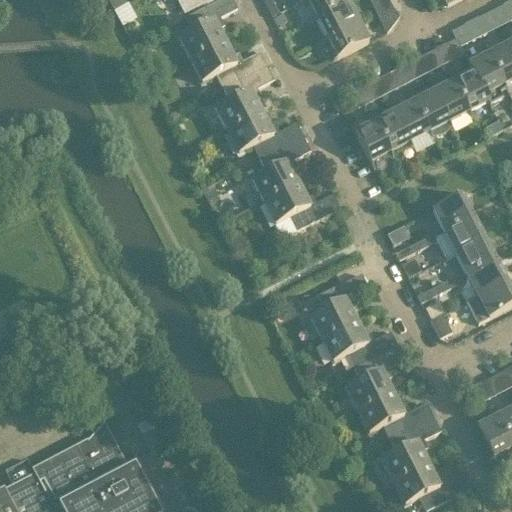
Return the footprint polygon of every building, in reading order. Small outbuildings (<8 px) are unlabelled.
[(122,0),(114,0),(108,3),(112,13),(125,6),(122,0)] [(171,0),(175,6),(176,5),(182,17),(214,0),(171,0)] [(189,64),(224,47),(213,25),(236,13),(228,0),(224,0),(184,21),(191,34),(177,41),(189,64)] [(343,0),(310,0),(307,2),(317,22),(347,6),(343,0)] [(460,0),(447,0),(443,2),(446,10),(461,1),(460,0)] [(511,23),(511,10),(509,5),(502,8),(510,24),(511,23)] [(357,26),(347,6),(317,22),(327,41),(357,26)] [(398,22),(394,14),(393,14),(382,30),(386,38),(398,22)] [(282,17),(275,21),(279,28),(286,25),(282,17)] [(477,21),(470,25),(478,41),(486,37),(477,21)] [(478,41),(470,25),(463,29),(471,45),(478,41)] [(357,26),(327,41),(337,61),(367,46),(357,26)] [(136,34),(125,39),(129,48),(130,50),(142,44),(136,34)] [(235,68),(224,47),(189,64),(201,87),(215,80),(222,93),(266,71),(258,56),(235,68)] [(444,48),(442,50),(443,69),(452,64),(444,48)] [(511,57),(507,49),(488,59),(503,89),(511,84),(511,57)] [(443,69),(442,50),(434,53),(435,73),(443,69)] [(503,89),(488,59),(468,69),(471,76),(472,76),(484,99),(484,98),(488,105),(486,106),(488,109),(503,102),(499,96),(505,93),(502,89),(503,89)] [(410,65),(402,69),(404,89),(412,85),(410,65)] [(404,89),(402,69),(395,73),(396,93),(404,89)] [(266,71),(222,93),(228,106),(214,113),(225,136),(261,118),(249,96),(272,84),(266,71)] [(471,76),(452,86),(468,116),(486,106),(488,105),(484,98),(484,99),(472,76),(471,76)] [(373,105),(371,85),(363,89),(365,109),(373,105)] [(452,86),(432,96),(448,126),(468,116),(452,86)] [(363,89),(356,93),(357,113),(365,109),(363,89)] [(448,126),(432,96),(413,106),(428,136),(431,141),(433,141),(435,141),(437,141),(439,140),(441,139),(442,139),(444,138),(446,137),(447,135),(449,134),(450,132),(451,131),(448,126)] [(413,106),(393,116),(409,146),(428,136),(413,106)] [(180,116),(168,122),(173,131),(185,124),(180,116)] [(393,116),(374,126),(389,156),(409,146),(393,116)] [(261,118),(225,136),(237,159),(251,152),(258,164),(302,141),(295,127),(272,139),(261,118)] [(389,156),(374,126),(353,136),(369,166),(389,156)] [(302,141),(258,164),(265,178),(251,185),(263,207),(298,189),(287,167),(310,156),(302,141)] [(500,181),(494,184),(499,193),(505,190),(500,181)] [(298,189),(263,207),(273,226),(272,228),(280,243),(339,213),(332,199),(309,211),(298,189)] [(213,191),(202,196),(209,208),(219,203),(213,191)] [(443,237),(472,222),(460,200),(431,215),(443,237)] [(472,222),(443,237),(434,242),(445,264),(454,259),(454,258),(483,243),(472,222)] [(392,237),(387,240),(392,250),(398,247),(392,237)] [(408,251),(412,258),(427,250),(424,243),(408,251)] [(494,265),(483,243),(454,258),(454,259),(465,279),(494,265)] [(412,258),(408,251),(395,258),(398,265),(412,258)] [(414,263),(401,270),(407,282),(420,275),(414,263)] [(494,265),(465,279),(476,301),(505,286),(494,265)] [(320,344),(355,326),(344,304),(366,293),(359,279),(316,301),(322,314),(308,321),(320,344)] [(505,286),(476,301),(466,307),(477,328),(511,310),(511,311),(511,310),(511,283),(506,286),(505,286)] [(430,293),(435,301),(450,292),(446,284),(430,293)] [(435,301),(430,293),(416,300),(420,308),(435,301)] [(442,320),(429,326),(439,344),(451,337),(442,320)] [(366,348),(355,326),(320,344),(331,366),(345,359),(352,373),(396,351),(388,336),(366,348)] [(396,351),(352,373),(358,385),(344,392),(356,415),(391,397),(380,376),(403,364),(396,351)] [(481,387),(480,386),(472,391),(487,403),(496,399),(481,387)] [(487,403),(472,391),(470,392),(478,408),(487,403)] [(402,420),(391,397),(356,415),(367,438),(381,431),(388,444),(432,422),(425,408),(402,420)] [(511,450),(511,412),(496,421),(511,451),(511,450)] [(511,451),(496,421),(476,431),(491,461),(511,451)] [(432,422),(388,444),(395,457),(381,464),(393,487),(427,469),(416,448),(439,436),(432,422)] [(36,471),(30,474),(33,478),(3,494),(2,492),(0,492),(0,511),(144,511),(121,470),(123,469),(102,428),(101,428),(101,429),(86,446),(86,445),(73,452),(74,454),(39,475),(36,471)] [(155,429),(140,437),(150,455),(165,447),(155,429)] [(427,469),(393,487),(404,509),(418,502),(423,511),(431,511),(469,494),(461,479),(438,491),(427,469)]
